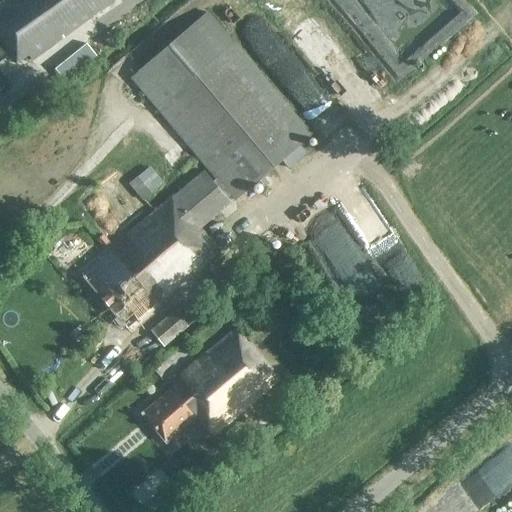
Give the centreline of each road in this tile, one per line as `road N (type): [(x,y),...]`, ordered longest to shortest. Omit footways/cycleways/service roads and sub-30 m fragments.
road 1 (unclassified): [(357,511),(511,377)]
road 2 (unclassified): [(95,511),(0,393)]
